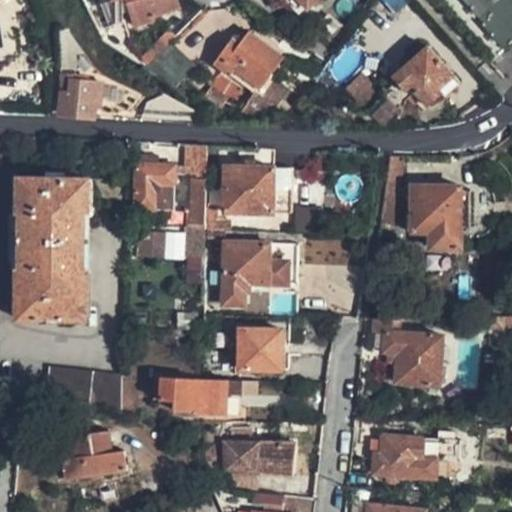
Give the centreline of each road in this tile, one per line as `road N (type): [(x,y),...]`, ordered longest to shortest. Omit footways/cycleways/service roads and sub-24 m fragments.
road 1 (residential): [(0,123),(377,144),(462,137),(511,108)]
road 2 (unknown): [(16,123),(9,305),(18,341),(86,357),(115,348),(126,320),(128,240)]
road 3 (residential): [(333,511),(353,317)]
